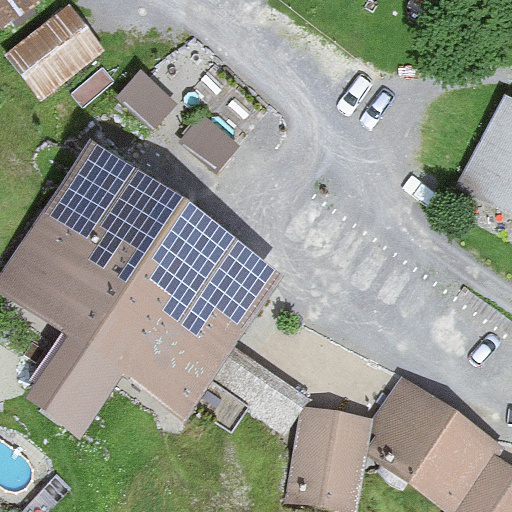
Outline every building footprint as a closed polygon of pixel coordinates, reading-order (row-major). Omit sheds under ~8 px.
[(35,13),(24,0),(0,0),(0,24),(2,27),(9,21),(15,28),(35,13)] [(8,61),(40,102),(101,55),(69,14),(8,61)] [(149,70),(120,112),(157,137),(185,95),(149,70)] [(511,114),(505,111),(465,185),(511,210),(511,114)] [(214,353),(255,294),(92,179),(17,285),(85,333),(74,374),(50,409),(77,428),(124,361),(181,400),(198,376),(279,433),(295,410),(214,353)] [(451,511),(511,511),(511,481),(498,472),(484,492),(474,485),(489,463),(415,412),(407,424),(389,411),(377,429),(382,433),(374,450),(387,459),(377,473),(388,485),(402,491),(412,477),(455,507),(451,511)] [(296,498),(348,507),(360,437),(308,427),(296,498)]
